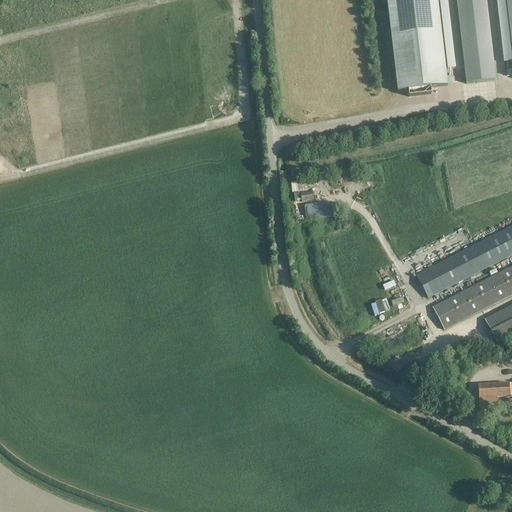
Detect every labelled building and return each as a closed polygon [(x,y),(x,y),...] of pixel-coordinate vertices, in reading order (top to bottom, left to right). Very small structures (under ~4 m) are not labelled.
[(386,0),(397,93),(446,87),(435,0),(455,0),(466,84),(495,81),(485,0),(386,0)] [(427,299),(511,255),(511,227),(416,276),(427,299)] [(511,294),(511,267),(432,309),(443,330),(511,294)] [(497,345),(511,337),(511,305),(484,320),(497,345)] [(450,386),(462,385),(460,372),(448,373),(450,386)] [(496,398),(511,396),(511,384),(477,386),(478,408),(497,407),(496,398)]
